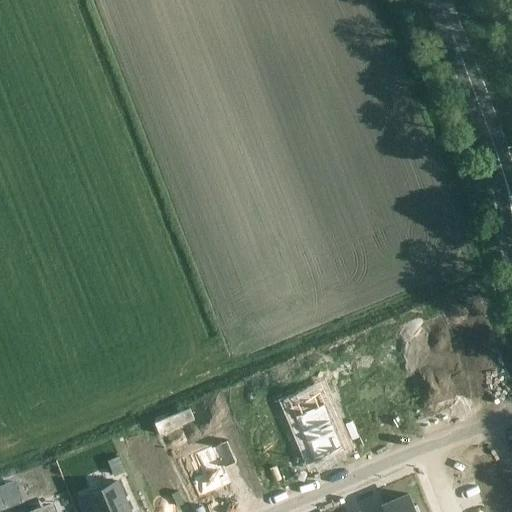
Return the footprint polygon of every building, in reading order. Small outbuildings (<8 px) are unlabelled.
[(357,389),(343,395),(355,425),(370,419),(376,434),(404,422),(390,389),(362,400),(357,389)] [(331,405),(294,420),(311,461),(334,451),(329,440),(344,434),(331,405)] [(247,436),(232,442),(244,471),(259,465),(265,480),(293,468),(279,435),(251,447),(247,436)] [(219,452),(183,467),(200,508),(222,498),(217,487),(232,481),(219,452)] [(101,505),(86,511),(131,511),(123,492),(100,502),(101,505)] [(386,511),(419,511),(416,504),(413,505),(408,494),(383,504),(386,511)]
